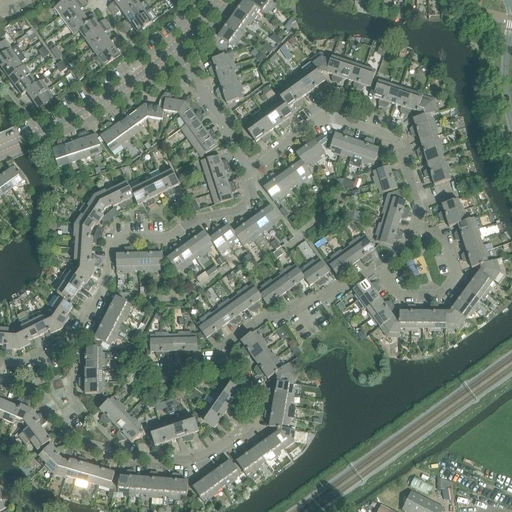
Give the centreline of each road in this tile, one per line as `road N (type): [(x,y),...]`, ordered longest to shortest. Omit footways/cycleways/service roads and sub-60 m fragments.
road 1 (residential): [(0,379),(44,397),(75,439),(116,457),(190,464),(251,425),(258,401),(252,382),(218,355)]
road 2 (residential): [(0,364),(35,362),(63,347),(88,315),(115,239),(174,236),(236,212),(250,201),(250,171)]
road 3 (residential): [(419,229),(394,140),(329,118),(303,128),(250,171)]
road 4 (tertiary): [(0,152),(95,106),(168,52)]
road 5 (residential): [(218,355),(270,314),(322,300),(379,267)]
road 6 (residential): [(379,267),(393,290),(408,296),(452,281),(442,239),(419,229)]
road 7 (residential): [(250,171),(168,52)]
road 8 (tertiary): [(509,0),(504,81),(511,131)]
